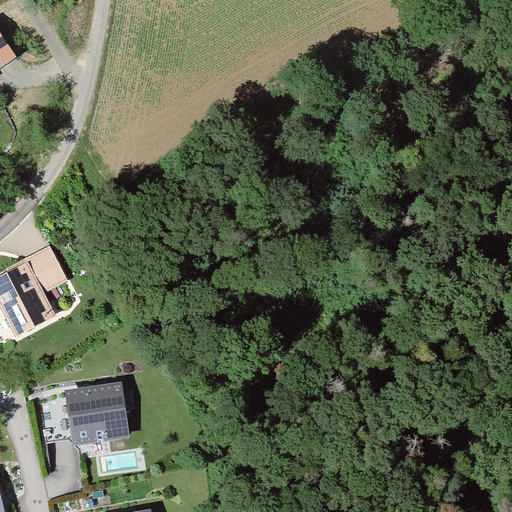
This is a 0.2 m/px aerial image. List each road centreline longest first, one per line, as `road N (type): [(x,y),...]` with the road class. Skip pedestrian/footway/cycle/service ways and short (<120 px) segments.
road 1 (residential): [(104,0),(81,117),(53,169),(0,232)]
road 2 (residential): [(0,392),(15,410),(39,511)]
